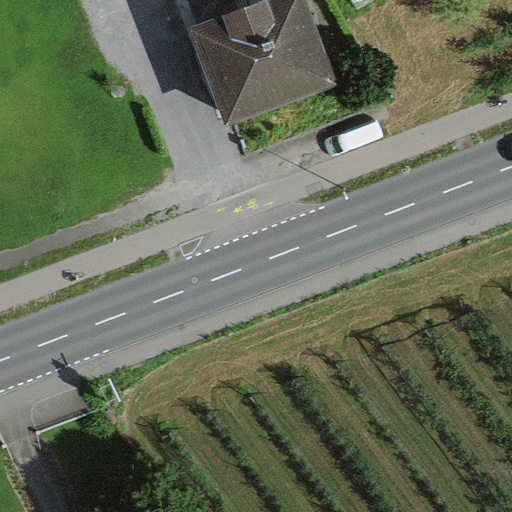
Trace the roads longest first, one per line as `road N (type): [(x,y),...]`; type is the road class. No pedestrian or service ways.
road 1 (primary): [(0,355),(511,165)]
road 2 (track): [(209,182),(0,261)]
